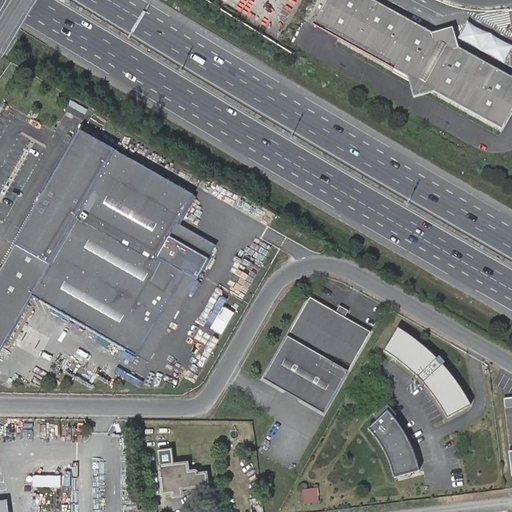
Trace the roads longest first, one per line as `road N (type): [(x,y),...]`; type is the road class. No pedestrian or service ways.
road 1 (unclassified): [(511,366),(346,269),(320,266),(287,276),(269,294),(200,407),(0,406)]
road 2 (motorway): [(31,0),(511,283)]
road 3 (motorway): [(371,160),(102,0)]
road 4 (motorway): [(511,241),(371,160)]
road 5 (motorway): [(511,228),(371,160)]
